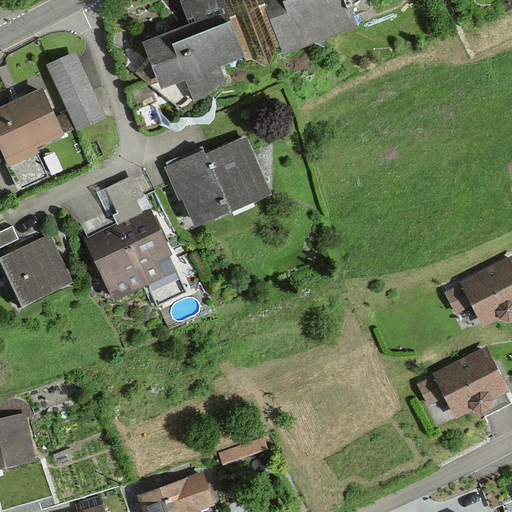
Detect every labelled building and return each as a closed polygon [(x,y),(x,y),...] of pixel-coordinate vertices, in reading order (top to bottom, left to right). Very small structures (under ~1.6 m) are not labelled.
[(198,29),(182,36),(188,49),(206,42),(213,61),(239,51),(219,2),(218,0),(191,0),(180,5),(186,19),(193,16),(198,29)] [(224,0),(219,2),(239,51),(243,62),(250,59),(266,67),(274,50),(282,47),(281,44),(304,36),(305,39),(307,38),(320,44),(326,31),(327,30),(326,27),(351,17),(348,10),(351,8),(348,0),(224,0)] [(188,49),(182,36),(180,30),(142,46),(162,95),(218,72),(213,61),(206,42),(188,49)] [(75,125),(98,115),(72,58),(49,68),(75,125)] [(58,133),(40,93),(0,111),(0,148),(19,190),(46,177),(31,146),(58,133)] [(196,163),(193,155),(165,168),(179,198),(182,197),(193,221),(226,206),(225,202),(262,186),(242,139),(202,156),(204,160),(196,163)] [(166,254),(144,209),(114,223),(136,269),(155,307),(184,292),(166,254)] [(136,269),(114,223),(84,237),(106,283),(136,269)] [(0,247),(16,240),(10,227),(0,231),(0,247)] [(66,283),(45,238),(0,258),(0,272),(16,307),(66,283)] [(506,320),(507,319),(511,324),(511,262),(511,261),(444,295),(453,312),(472,303),(481,322),(497,314),(499,317),(506,320)] [(472,409),(479,411),(482,418),(510,404),(483,352),(417,386),(426,404),(444,394),(454,414),(470,405),(472,409)] [(8,399),(0,402),(0,463),(28,458),(15,400),(8,399)] [(218,455),(220,463),(264,448),(261,440),(218,455)] [(194,509),(209,504),(200,475),(140,496),(145,511),(187,511),(186,508),(193,506),(194,509)]
